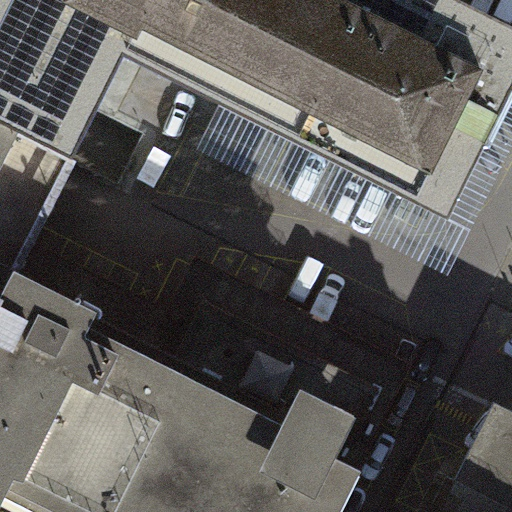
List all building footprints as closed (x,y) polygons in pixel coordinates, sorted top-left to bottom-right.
[(0,0),(0,123),(69,158),(74,161),(125,57),(223,106),(449,219),(511,94),(511,27),(457,0),(0,0)] [(511,94),(449,219),(223,106),(201,149),(447,273),(511,144),(511,94)] [(71,511),(339,511),(360,470),(334,457),(370,385),(211,305),(175,378),(85,334),(96,312),(12,270),(28,238),(45,205),(69,158),(0,123),(0,505),(4,498),(12,482),(71,511)] [(334,457),(360,470),(414,364),(196,255),(169,308),(28,238),(12,270),(96,312),(85,334),(175,378),(211,305),(370,385),(334,457)] [(511,368),(495,403),(511,411),(511,368)] [(511,511),(511,411),(495,403),(440,511),(511,511)] [(31,511),(71,511),(12,482),(4,498),(31,511)]
